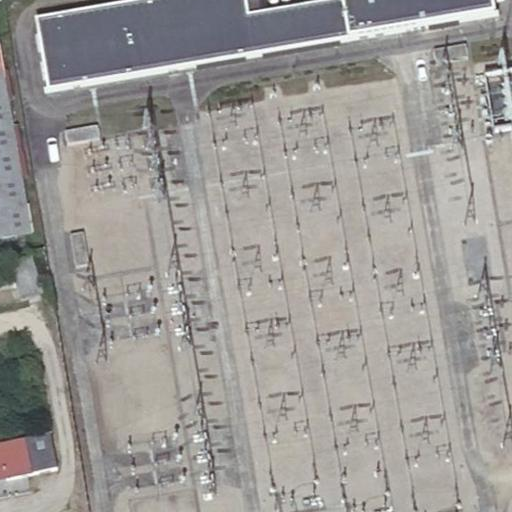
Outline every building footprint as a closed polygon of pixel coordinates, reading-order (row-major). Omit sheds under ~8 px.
[(158,0),(33,22),(46,94),(493,15),(490,0),(339,0),(270,12),(245,17),(241,0),(158,0)] [(433,51),(435,65),(466,60),(463,46),(433,51)] [(511,134),(511,75),(489,77),(492,135),(511,134)] [(0,107),(0,233),(21,230),(0,107)] [(97,126),(64,132),(66,145),(100,139),(97,126)] [(84,233),(70,235),(76,268),(90,265),(84,233)] [(0,439),(0,458),(15,457),(11,437),(0,439)]
